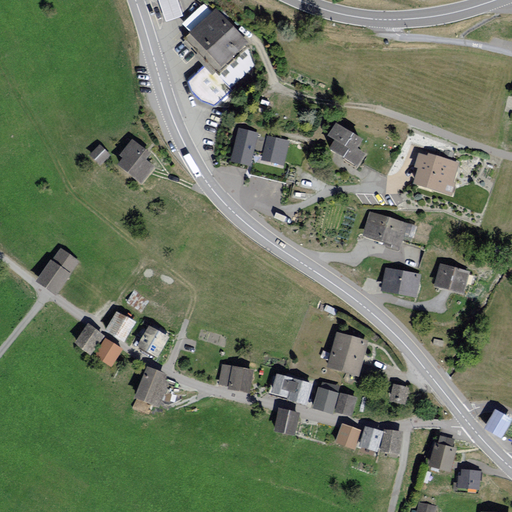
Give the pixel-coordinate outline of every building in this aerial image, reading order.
[(177,0),(166,0),(160,2),(167,25),(184,19),(177,0)] [(207,5),(182,25),(191,36),(184,43),(206,70),(189,84),(193,95),(204,103),(214,108),(256,65),(244,51),(250,45),(207,5)] [(367,143),(339,127),(332,138),(338,142),(332,152),(362,168),(369,157),(361,153),(367,143)] [(134,143),(122,159),(125,162),(120,169),(144,188),(157,169),(149,164),(153,158),(134,143)] [(100,147),(91,157),(102,167),(111,157),(100,147)] [(232,149),(227,167),(248,172),(253,154),(232,149)] [(430,159),(420,156),(416,170),(420,171),(415,186),(454,198),(458,185),(456,185),(461,165),(431,156),(430,159)] [(371,216),(364,238),(401,250),(408,228),(371,216)] [(62,250),(54,261),(53,260),(37,284),(59,298),(82,263),(62,250)] [(469,275),(443,266),(436,287),(462,296),(469,275)] [(385,271),(382,294),(417,299),(421,276),(385,271)] [(137,323),(117,313),(107,333),(127,342),(137,323)] [(105,337),(88,325),(75,344),(93,356),(105,337)] [(148,328),(139,347),(161,358),(171,339),(148,328)] [(340,336),(330,372),(360,380),(370,344),(340,336)] [(123,351),(106,340),(95,357),(113,368),(123,351)] [(255,373),(222,367),(218,389),(251,395),(255,373)] [(173,379),(148,370),(137,401),(161,410),(173,379)] [(313,390),(295,385),(290,405),(308,410),(313,390)] [(410,389),(395,386),(392,404),(408,407),(410,389)] [(340,396),(320,390),(313,411),(333,417),(340,396)] [(360,401),(341,395),(336,415),(354,420),(360,401)] [(511,421),(497,412),(486,430),(504,440),(511,426),(511,421)] [(298,437),(302,418),(280,414),(276,433),(298,437)] [(363,433),(343,426),(337,445),(357,452),(363,433)] [(380,454),(384,433),(367,430),(362,450),(380,454)] [(403,433),(387,432),(385,455),(401,457),(403,433)] [(437,444),(431,469),(453,474),(459,450),(454,449),(456,441),(442,437),(440,445),(437,444)] [(462,472),(461,489),(480,490),(481,473),(462,472)] [(435,511),(437,506),(420,503),(418,511),(435,511)]
